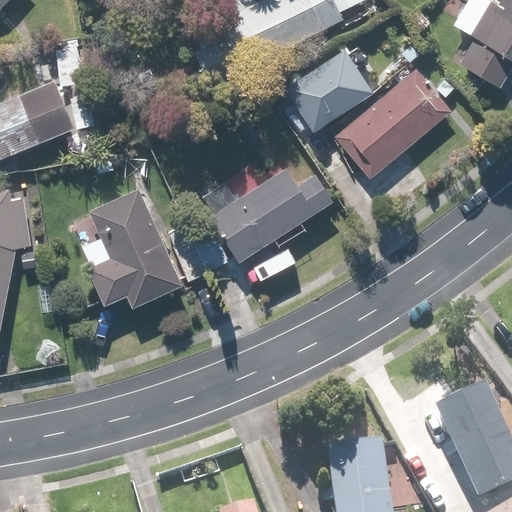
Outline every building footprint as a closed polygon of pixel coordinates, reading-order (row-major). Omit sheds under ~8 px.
[(0,0),(0,12),(12,0),(0,0)] [(347,20),(342,10),(365,0),(259,0),(215,20),(223,37),(195,50),(209,81),(347,20)] [(511,0),(502,0),(501,3),(495,0),(467,0),(455,24),(475,35),(460,63),(503,87),(511,69),(511,0)] [(40,86),(0,102),(0,158),(77,128),(61,86),(73,85),(74,99),(88,98),(86,83),(82,44),(36,50),(40,86)] [(286,90),(316,132),(375,90),(345,47),(286,90)] [(417,67),(336,134),(372,178),(453,111),(417,67)] [(242,259),(276,238),(280,246),(310,227),(305,220),(336,200),(319,173),(301,185),(288,164),(265,179),(255,163),(203,196),(225,232),(242,259)] [(92,207),(104,235),(82,244),(108,304),(130,295),(135,307),(186,285),(143,185),(92,207)] [(0,342),(2,343),(18,247),(35,244),(26,186),(0,189),(0,342)] [(511,436),(488,385),(436,409),(478,499),(511,482),(511,436)] [(394,511),(386,444),(329,450),(336,511),(394,511)] [(511,511),(511,501),(493,511),(511,511)]
